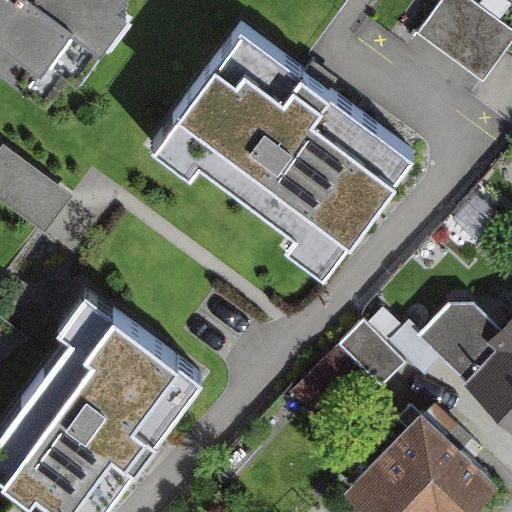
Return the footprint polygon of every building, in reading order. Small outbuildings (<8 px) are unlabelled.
[(93,0),(0,0),(0,35),(45,68),(93,0)] [(511,42),(511,29),(470,0),(443,0),(421,33),(485,82),(511,42)] [(413,136),(242,7),(152,127),(191,157),(202,143),(298,215),(288,228),(323,255),(413,136)] [(0,150),(0,197),(48,230),(76,191),(6,142),(0,150)] [(96,511),(202,359),(77,274),(53,309),(62,316),(0,406),(0,460),(75,511),(96,511)] [(511,314),(508,318),(478,292),(452,292),(419,324),(511,403),(511,314)] [(342,343),(380,386),(410,358),(373,316),(342,343)] [(493,466),(423,399),(353,472),(394,511),(436,511),(445,503),(452,509),(493,466)]
